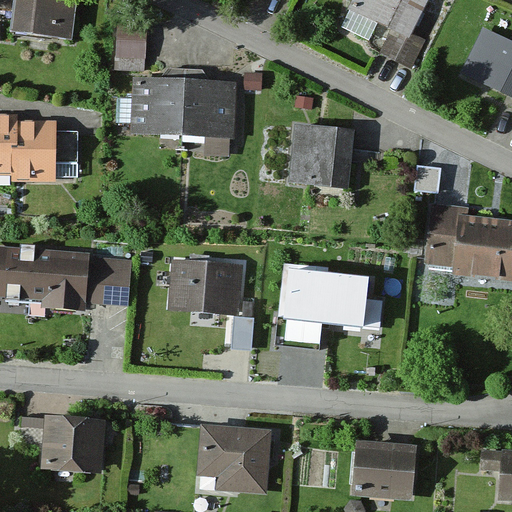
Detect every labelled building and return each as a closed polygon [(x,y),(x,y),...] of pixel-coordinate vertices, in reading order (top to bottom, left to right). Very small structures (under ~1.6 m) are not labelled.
[(13,0),(11,51),(67,55),(69,0),(13,0)] [(355,0),(347,19),(408,46),(428,0),(355,0)] [(144,73),(147,27),(118,25),(114,71),(144,73)] [(460,78),(511,105),(511,50),(483,35),(460,78)] [(262,76),(245,74),(244,91),(260,92),(262,76)] [(237,90),(131,92),(133,152),(239,150),(237,90)] [(0,182),(11,183),(11,194),(54,193),(54,186),(77,186),(77,137),(54,137),(54,129),(31,129),(32,137),(10,137),(10,129),(0,129),(0,182)] [(351,147),(294,143),(290,196),(347,200),(351,147)] [(416,189),(440,191),(442,166),(418,164),(416,189)] [(466,215),(428,212),(424,272),(453,274),(452,288),(511,291),(511,230),(465,228),(466,215)] [(168,318),(235,323),(240,265),(173,260),(168,318)] [(0,309),(115,316),(118,272),(0,264),(0,309)] [(282,337),(365,343),(370,286),(287,279),(282,337)] [(98,430),(25,428),(25,442),(41,442),(40,484),(97,485),(98,430)] [(195,484),(218,485),(217,502),(262,504),(264,441),(197,438),(195,484)] [(412,454),(356,453),(356,499),(412,501),(412,454)] [(511,460),(488,460),(488,475),(501,475),(501,510),(511,510),(511,460)]
